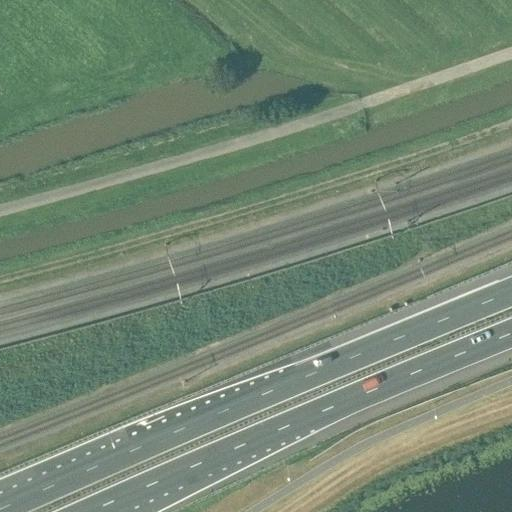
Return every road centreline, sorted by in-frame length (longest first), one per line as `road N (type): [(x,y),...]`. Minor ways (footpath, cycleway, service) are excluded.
road 1 (motorway): [(511,290),(0,507)]
road 2 (track): [(0,278),(277,199),(511,120)]
road 3 (motorway): [(90,511),(511,332)]
